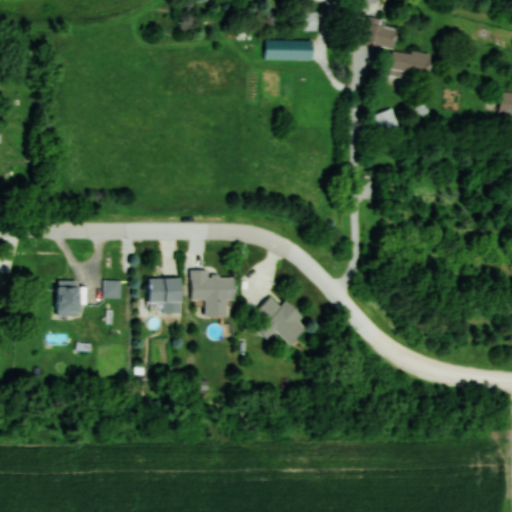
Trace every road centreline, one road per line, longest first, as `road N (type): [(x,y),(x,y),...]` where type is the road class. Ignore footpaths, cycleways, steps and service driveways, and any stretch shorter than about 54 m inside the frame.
road 1 (residential): [(372,333),(306,260),(245,228),(0,229)]
road 2 (residential): [(511,391),(453,380),(372,333)]
